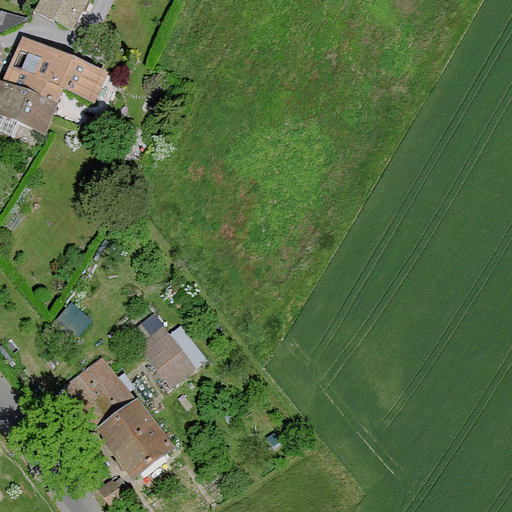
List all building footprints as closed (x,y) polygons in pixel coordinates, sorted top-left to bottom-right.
[(44,0),(36,16),(73,35),(91,0),(44,0)] [(0,16),(0,33),(2,34),(26,23),(0,16)] [(0,92),(0,120),(47,141),(55,122),(66,95),(95,108),(107,78),(22,41),(2,87),(0,92)] [(177,384),(211,357),(183,323),(172,332),(161,318),(138,335),(177,384)] [(103,360),(63,390),(133,484),(173,454),(103,360)] [(113,511),(128,502),(114,482),(99,492),(112,511),(113,511)]
